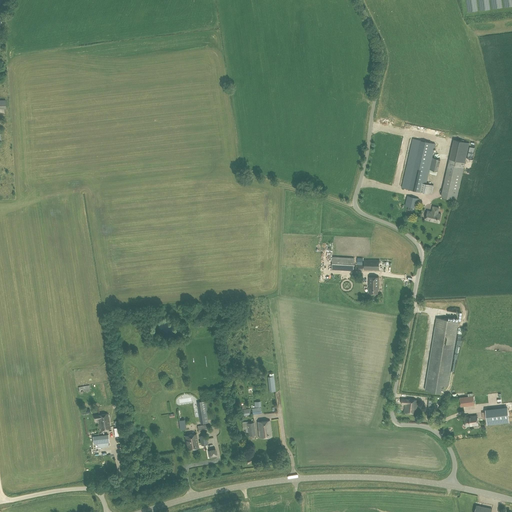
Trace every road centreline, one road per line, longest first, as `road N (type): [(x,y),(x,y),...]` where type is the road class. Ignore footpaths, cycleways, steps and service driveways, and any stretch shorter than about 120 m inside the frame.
road 1 (unclassified): [(452,485),(445,443),(391,415),(421,260),(410,236),(357,206),(383,56),(358,0)]
road 2 (unclassified): [(452,485),(313,477),(227,488),(145,511)]
road 3 (unclassified): [(106,511),(99,493),(85,488),(0,501)]
